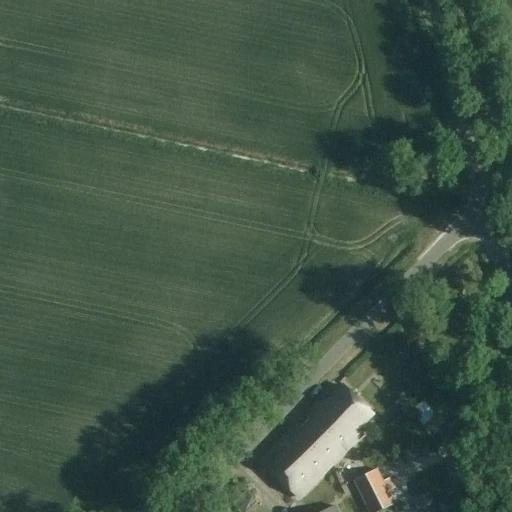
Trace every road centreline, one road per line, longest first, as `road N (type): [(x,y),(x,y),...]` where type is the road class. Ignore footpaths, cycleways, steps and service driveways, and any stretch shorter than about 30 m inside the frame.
road 1 (unclassified): [(177,511),(447,240),(487,219)]
road 2 (unclassified): [(487,219),(427,0)]
